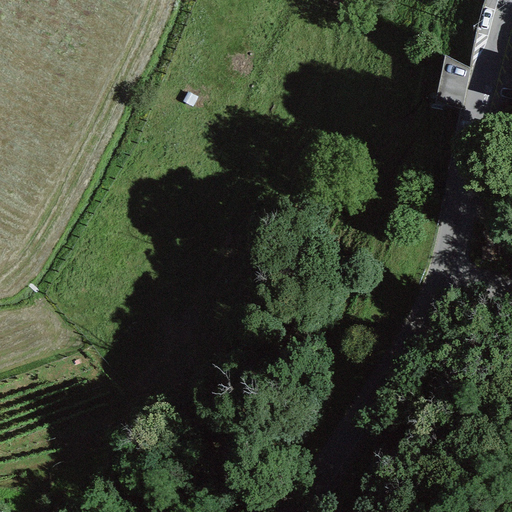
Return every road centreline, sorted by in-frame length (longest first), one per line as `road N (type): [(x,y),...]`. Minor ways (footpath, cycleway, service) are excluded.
road 1 (residential): [(443,263),(352,423),(287,511)]
road 2 (residential): [(510,0),(471,126),(443,263)]
